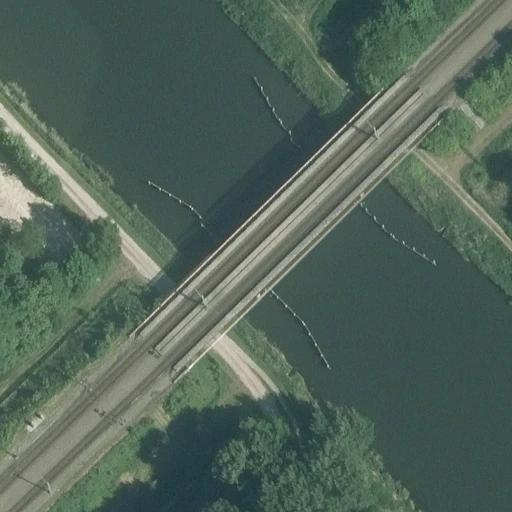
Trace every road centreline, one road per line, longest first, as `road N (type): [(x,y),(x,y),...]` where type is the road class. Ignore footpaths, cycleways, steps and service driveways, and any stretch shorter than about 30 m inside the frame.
road 1 (track): [(0,127),(250,384),(274,429),(269,511)]
road 2 (track): [(270,0),(511,252)]
road 3 (track): [(250,384),(112,511)]
road 4 (track): [(0,393),(135,263)]
